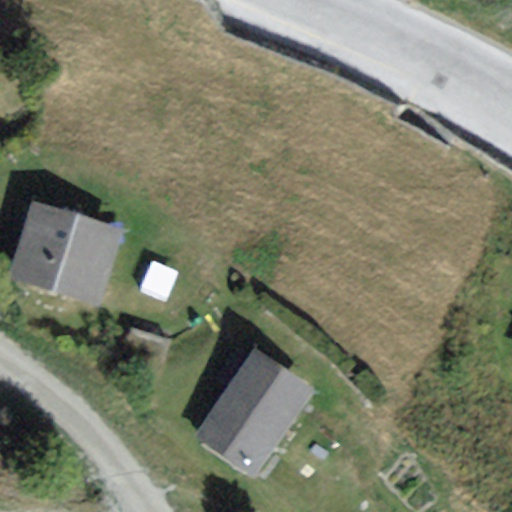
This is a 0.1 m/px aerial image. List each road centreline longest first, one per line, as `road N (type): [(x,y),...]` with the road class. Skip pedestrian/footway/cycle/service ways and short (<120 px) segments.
road 1 (residential): [(511,94),(322,0)]
road 2 (residential): [(144,511),(107,464),(0,369)]
